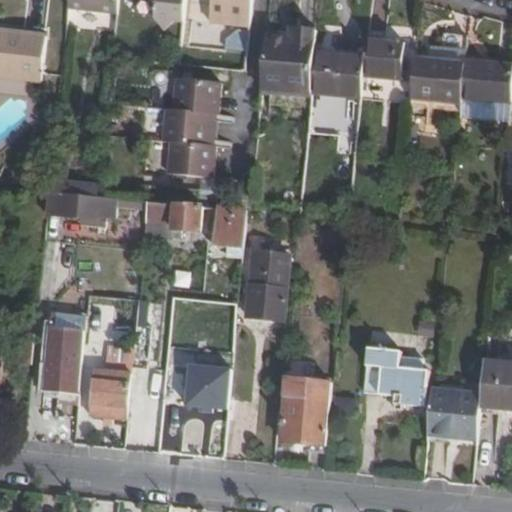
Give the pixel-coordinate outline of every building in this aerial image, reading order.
[(118,18),(119,0),(68,0),(68,12),(118,18)] [(182,31),(186,1),(178,0),(134,0),(135,1),(148,4),(156,15),(156,28),(163,38),(172,31),(182,31)] [(246,31),(249,0),(209,0),(206,26),(246,31)] [(0,79),(43,84),(48,35),(0,28),(0,79)] [(315,50),(316,35),(293,33),(292,44),(266,42),(261,94),(310,98),(311,93),(315,50)] [(405,45),(368,42),(367,57),(364,76),(402,80),(405,45)] [(311,93),(362,99),(364,76),(367,57),(315,50),(311,93)] [(444,64),(416,61),(412,99),(461,104),(461,101),(466,60),(444,64)] [(511,106),(511,63),(466,60),(461,101),(490,104),(511,106)] [(212,185),(215,153),(208,152),(211,120),(219,121),(222,90),(177,84),(174,116),(166,115),(162,147),(171,148),(168,180),(212,185)] [(261,100),(310,104),(310,98),(261,94),(261,100)] [(339,134),(340,98),(314,97),(312,133),(339,134)] [(461,104),(460,116),(511,121),(511,110),(511,106),(490,104),(461,101),(461,104)] [(208,152),(215,153),(219,121),(211,120),(208,152)] [(100,199),(101,185),(85,184),(84,196),(58,194),(56,216),(84,219),(84,225),(100,226),(102,212),(103,199),(100,199)] [(199,208),(151,203),(148,218),(148,224),(176,226),(176,232),(183,233),(204,234),(206,209),(199,208)] [(394,207),(383,206),(382,215),(393,216),(394,207)] [(247,249),(250,213),(221,211),(217,246),(232,248),(247,249)] [(183,240),(183,233),(176,232),(176,226),(148,224),(147,237),(183,240)] [(246,262),(247,249),(232,248),(231,260),(246,262)] [(244,320),(286,324),(293,256),(252,251),(249,290),(248,293),(244,320)] [(31,320),(38,321),(41,299),(33,299),(31,320)] [(153,301),(140,300),(140,301),(138,324),(150,325),(153,301)] [(422,334),(435,335),(436,321),(424,320),(422,334)] [(80,395),(86,331),(53,327),(46,392),(80,395)] [(17,362),(35,364),(38,333),(20,332),(17,362)] [(398,396),(400,369),(402,352),(372,349),(368,394),(398,396)] [(511,365),(488,363),(485,399),(484,408),(511,410),(511,365)] [(397,404),(404,405),(425,407),(429,372),(400,369),(398,396),(397,404)] [(129,419),(131,401),(133,375),(96,371),(92,416),(129,419)] [(284,442),(329,446),(333,401),(335,381),(290,377),(284,442)] [(481,442),(484,408),(485,399),(433,394),(428,437),(481,442)] [(129,419),(128,433),(146,434),(148,402),(131,401),(129,419)]
